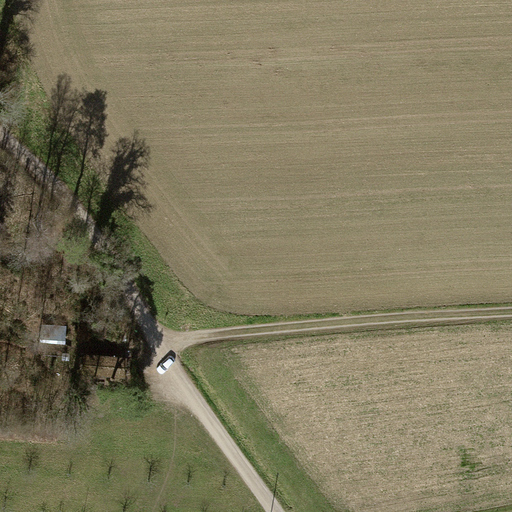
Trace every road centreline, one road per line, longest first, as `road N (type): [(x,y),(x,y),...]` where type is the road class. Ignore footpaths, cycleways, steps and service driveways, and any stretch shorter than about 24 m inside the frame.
road 1 (track): [(157,340),(511,311)]
road 2 (track): [(0,135),(130,292),(157,340)]
road 3 (track): [(157,340),(276,511)]
